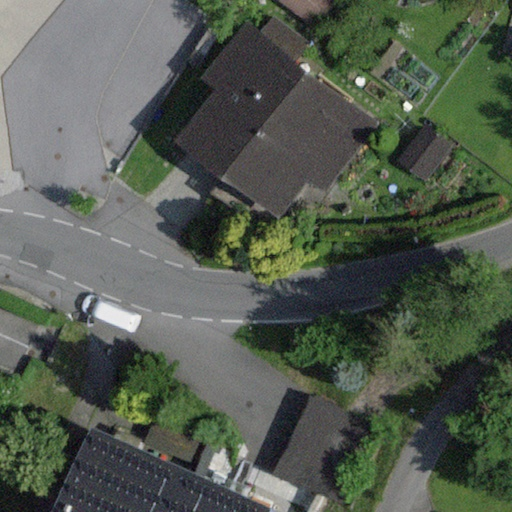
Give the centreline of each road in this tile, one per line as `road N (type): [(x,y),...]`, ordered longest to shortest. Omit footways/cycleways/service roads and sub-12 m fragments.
road 1 (tertiary): [(511,237),(377,276),(231,292),(0,216)]
road 2 (residential): [(511,347),(472,376),(400,511)]
